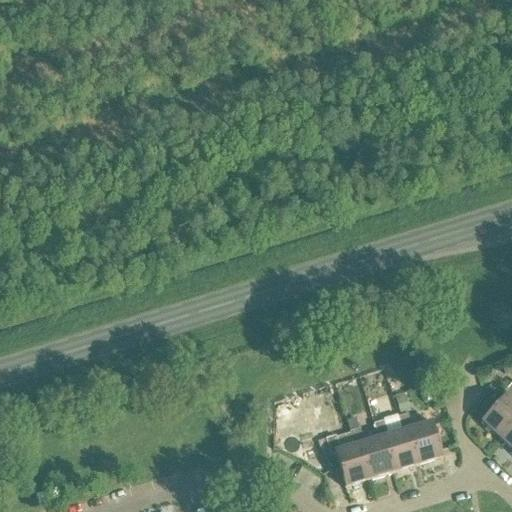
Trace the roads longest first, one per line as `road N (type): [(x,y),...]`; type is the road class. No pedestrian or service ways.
road 1 (primary): [(0,374),(511,216)]
road 2 (track): [(0,271),(511,115)]
road 3 (residential): [(119,511),(246,475),(276,484),(311,511)]
